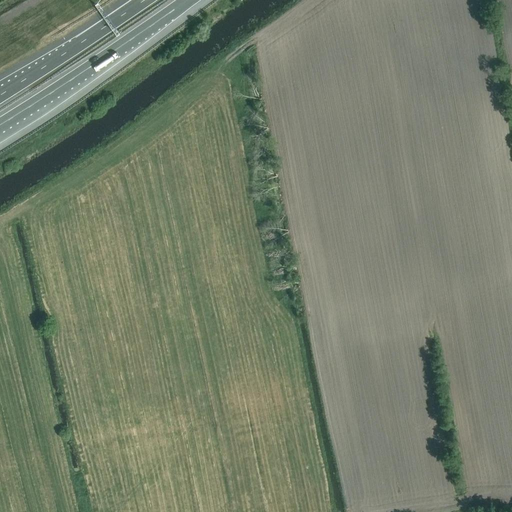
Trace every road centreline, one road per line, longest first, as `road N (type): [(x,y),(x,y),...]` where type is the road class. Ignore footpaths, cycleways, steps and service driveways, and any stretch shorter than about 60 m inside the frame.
road 1 (motorway): [(0,126),(189,0)]
road 2 (motorway): [(143,0),(0,93)]
